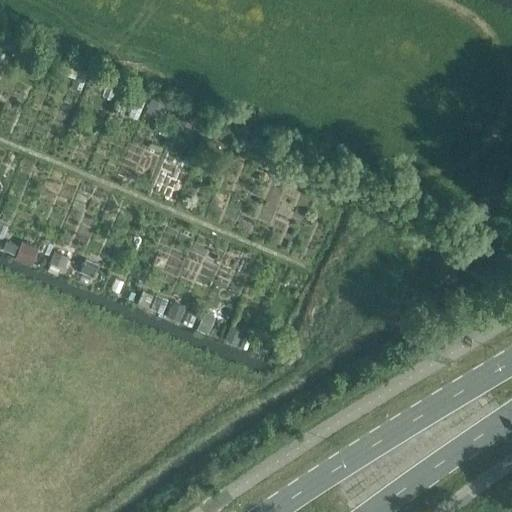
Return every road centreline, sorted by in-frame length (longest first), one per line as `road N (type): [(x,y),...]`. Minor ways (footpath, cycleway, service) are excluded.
road 1 (primary): [(511,361),(271,511)]
road 2 (primary): [(372,511),(511,414)]
